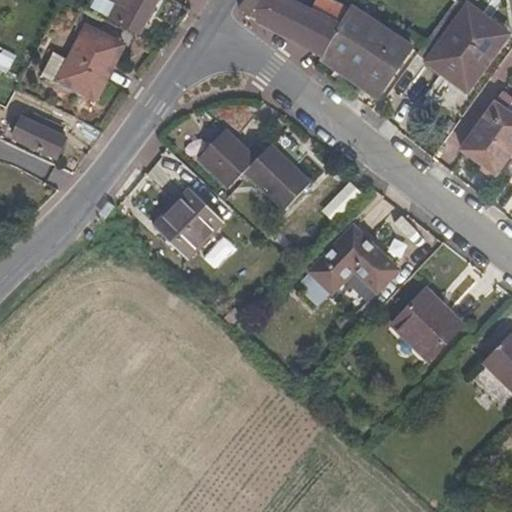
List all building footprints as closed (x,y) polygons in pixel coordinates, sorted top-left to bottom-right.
[(179,30),(192,10),(172,0),(93,0),(90,7),(141,34),(151,15),(179,30)] [(246,0),(240,10),(281,34),(299,3),(293,0),(246,0)] [(333,0),(318,0),(313,11),(340,27),(351,7),(333,0)] [(456,0),(456,1),(417,55),(429,64),(469,92),(510,34),(462,0),(456,0)] [(324,58),(340,27),(313,11),(299,3),(281,34),(324,58)] [(381,97),(415,47),(351,7),(340,27),(324,58),(381,97)] [(126,45),(87,26),(59,81),(98,101),(126,45)] [(0,56),(0,65),(15,72),(22,56),(4,48),(0,56)] [(469,92),(429,64),(425,69),(465,97),(469,92)] [(511,105),(511,99),(503,93),(462,150),(497,176),(511,155),(511,113),(508,111),(511,105)] [(63,128),(36,115),(32,122),(23,118),(14,139),(57,159),(67,138),(60,135),(63,128)] [(82,122),(74,139),(94,150),(107,134),(82,122)] [(244,173),(258,160),(226,130),(198,160),(229,189),(244,173)] [(311,183),(272,146),(258,160),(244,173),(285,210),(311,183)] [(325,211),(337,223),(365,192),(353,181),(325,211)] [(189,191),(155,226),(189,259),(223,224),(189,191)] [(378,242),(359,223),(355,227),(374,246),(378,242)] [(374,246),(355,227),(296,287),(318,309),(355,271),(377,293),(399,270),(374,246)] [(425,291),(393,326),(429,361),(463,326),(425,291)] [(511,337),(484,366),(511,392),(511,337)]
